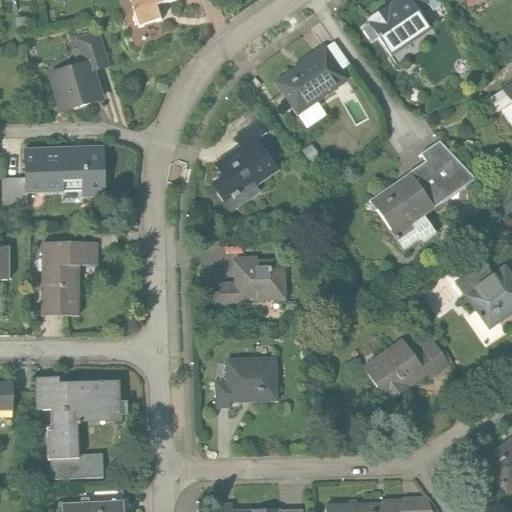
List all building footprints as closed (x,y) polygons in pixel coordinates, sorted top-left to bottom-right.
[(129,0),(137,26),(157,20),(153,5),(170,0),(129,0)] [(404,0),(402,0),(365,25),(389,60),(428,33),(416,15),(407,1),(405,1),(404,0)] [(404,0),(405,1),(407,1),(416,15),(426,8),(420,0),(404,0)] [(74,40),(82,65),(87,63),(90,72),(108,66),(97,33),(74,40)] [(293,70),(271,85),(293,117),(345,82),(321,47),(291,67),(293,70)] [(50,75),(62,113),(99,101),(90,72),(87,63),(82,65),(50,75)] [(511,88),(502,96),(511,111),(511,88)] [(233,142),(239,152),(255,142),(265,135),(258,125),(233,142)] [(222,179),(211,186),(229,214),(257,195),(253,189),(276,174),(255,142),(239,152),(215,168),(222,179)] [(425,168),(408,180),(432,213),(473,184),(438,148),(420,160),(425,168)] [(102,149),(22,151),(23,181),(23,194),(42,193),(81,192),(81,199),(103,199),(102,149)] [(408,180),(368,207),(395,246),(411,234),(408,230),(421,220),(432,213),(408,180)] [(23,181),(2,182),(2,211),(43,210),(42,193),(23,194),(23,181)] [(494,200),(501,211),(511,203),(505,193),(494,200)] [(434,238),(421,220),(408,230),(411,234),(395,246),(401,254),(418,242),(421,247),(434,238)] [(102,233),(102,251),(119,252),(119,234),(102,233)] [(10,249),(0,248),(0,282),(10,283),(10,249)] [(98,249),(44,249),(44,320),(79,320),(79,270),(98,270),(98,249)] [(233,286),(210,287),(211,316),(235,315),(235,302),(285,301),(284,260),(232,261),(233,286)] [(511,281),(504,270),(463,298),(487,332),(511,315),(511,281)] [(424,355),(414,362),(425,378),(429,383),(448,370),(426,338),(417,345),(424,355)] [(400,343),(361,370),(386,405),(425,378),(414,362),(400,343)] [(273,362),(224,363),(225,385),(225,403),(274,402),(273,362)] [(58,383),(36,383),(37,414),(53,414),(54,438),(48,438),(48,465),(52,465),(78,464),(78,462),(77,425),(120,424),(119,386),(58,388),(58,383)] [(0,385),(0,412),(12,413),(12,386),(0,385)] [(225,385),(214,385),(215,410),(225,410),(225,403),(225,385)] [(511,442),(480,464),(503,498),(511,492),(511,442)] [(78,464),(52,465),(53,486),(103,484),(103,461),(78,462),(78,464)] [(354,507),(324,508),(324,511),(435,511),(427,500),(401,502),(401,507),(354,509),(354,507)]
